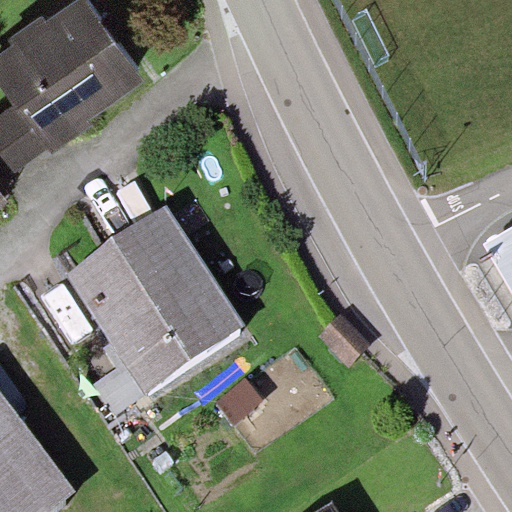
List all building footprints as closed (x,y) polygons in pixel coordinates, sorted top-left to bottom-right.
[(86,0),(77,0),(0,53),(0,79),(19,107),(0,120),(0,178),(143,81),(86,0)] [(165,211),(63,278),(123,366),(142,395),(243,328),(165,211)] [(511,227),(481,244),(511,302),(511,227)] [(342,317),(322,336),(349,364),(369,345),(342,317)] [(142,395),(123,366),(97,384),(116,412),(142,395)] [(246,377),(216,401),(234,422),(263,399),(246,377)] [(61,497),(0,413),(0,511),(41,511),(61,497)]
